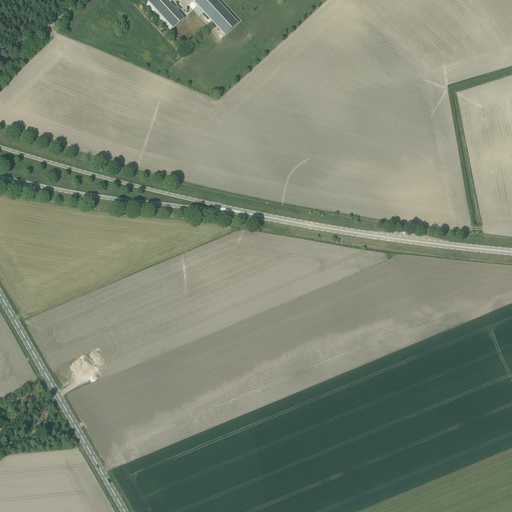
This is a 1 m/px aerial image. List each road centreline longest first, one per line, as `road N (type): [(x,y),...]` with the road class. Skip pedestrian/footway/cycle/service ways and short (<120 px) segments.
road 1 (primary): [(255,215),(0,147)]
road 2 (primary): [(255,215),(511,253)]
road 3 (primary): [(0,176),(255,215)]
road 4 (secondary): [(126,511),(0,295)]
